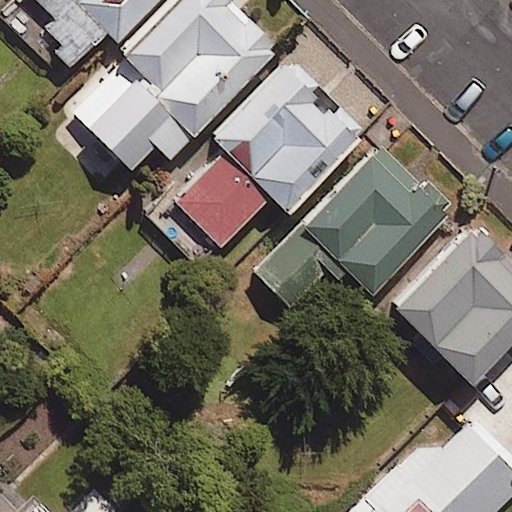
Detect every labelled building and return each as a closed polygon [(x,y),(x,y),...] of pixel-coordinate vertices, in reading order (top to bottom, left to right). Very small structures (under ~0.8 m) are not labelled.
[(276,43),(234,0),(163,0),(63,97),(127,162),(150,140),(163,153),(276,43)] [(142,0),(77,0),(109,32),(142,0)] [(354,134),(278,56),(206,126),(219,140),(266,188),(282,204),(354,134)] [(266,188),(219,140),(166,191),(213,240),(266,188)] [(445,212),(378,143),(250,266),(286,303),(332,258),(363,291),(445,212)] [(511,325),(511,264),(468,219),(390,295),(464,372),(511,325)] [(410,440),(335,511),(482,511),(511,484),(511,464),(465,416),(438,442),(410,440)]
